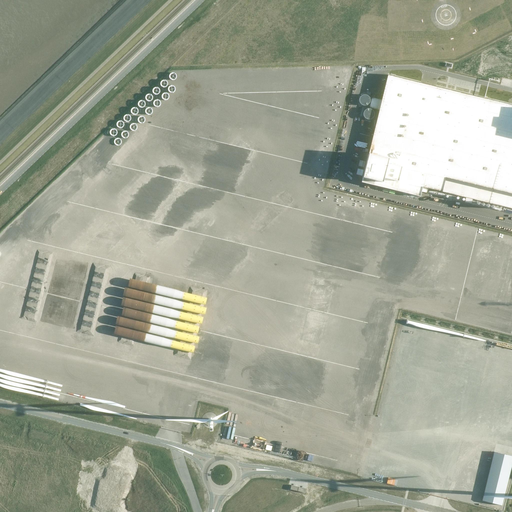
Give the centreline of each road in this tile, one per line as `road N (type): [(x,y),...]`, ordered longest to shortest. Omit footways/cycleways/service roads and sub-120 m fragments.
road 1 (tertiary): [(0,190),(199,0)]
road 2 (unclassified): [(209,463),(0,403)]
road 3 (unclassified): [(238,470),(283,472),(448,511)]
